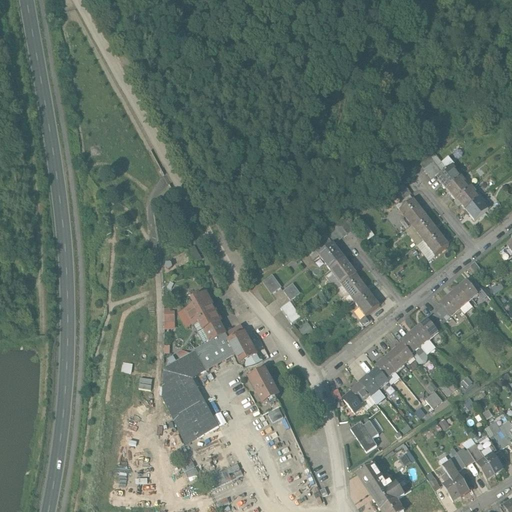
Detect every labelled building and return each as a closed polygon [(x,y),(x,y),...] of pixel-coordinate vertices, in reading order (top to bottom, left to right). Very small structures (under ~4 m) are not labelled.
[(439,150),(429,158),(433,163),(437,168),(441,172),(445,168),(439,160),(443,156),(439,150)] [(429,158),(420,165),(424,170),(433,163),(429,158)] [(433,163),(424,170),(428,174),(437,168),(433,163)] [(453,167),(438,179),(443,186),(447,190),(460,179),(455,172),(456,171),(453,167)] [(437,168),(428,174),(431,179),(441,172),(437,168)] [(460,179),(447,190),(455,201),(457,200),(469,190),(464,184),(466,182),(462,177),(460,179)] [(400,179),(391,187),(395,192),(404,184),(400,179)] [(404,184),(395,192),(399,197),(408,189),(404,184)] [(469,190),(457,200),(466,211),(480,199),(475,194),(477,192),(473,187),(469,190)] [(408,189),(399,197),(402,202),(410,195),(412,194),(408,189)] [(480,199),(466,211),(475,222),(489,210),(484,204),(486,203),(482,198),(480,199)] [(413,200),(400,210),(411,226),(425,215),(413,200)] [(425,215),(411,226),(423,241),(437,231),(425,215)] [(355,228),(348,219),(344,222),(351,232),(355,228)] [(351,232),(344,222),(339,225),(346,235),(351,232)] [(346,235),(339,225),(335,229),(342,239),(346,235)] [(342,239),(335,229),(330,232),(337,242),(342,239)] [(437,231),(423,241),(435,257),(449,247),(437,231)] [(337,242),(330,232),(325,236),(333,246),(337,242)] [(333,246),(319,256),(330,271),(344,261),(333,246)] [(356,276),(344,261),(330,271),(342,287),(356,276)] [(482,272),(474,262),(469,266),(477,275),(482,272)] [(281,289),(272,276),(262,284),(271,296),(281,289)] [(356,276),(342,287),(354,302),(367,291),(356,276)] [(476,284),(471,278),(467,281),(472,287),(476,284)] [(472,287),(467,281),(457,289),(469,303),(478,295),(472,287)] [(499,285),(489,290),(492,295),(503,289),(501,285),(499,285)] [(293,286),(284,293),(290,302),(300,295),(293,286)] [(457,289),(448,297),(460,310),(469,303),(457,289)] [(367,291),(354,302),(365,318),(379,307),(367,291)] [(205,297),(192,303),(195,308),(185,313),(192,327),(198,325),(202,333),(203,332),(210,344),(210,345),(224,338),(217,325),(220,324),(212,310),(210,309),(208,305),(209,303),(205,297)] [(460,310),(448,297),(439,304),(442,308),(450,318),(460,310)] [(290,303),(281,309),(291,325),(300,318),(290,303)] [(450,318),(442,308),(437,313),(445,322),(450,318)] [(445,322),(437,313),(432,317),(441,326),(445,322)] [(441,326),(432,317),(427,321),(435,331),(441,326)] [(427,320),(417,328),(428,342),(438,334),(435,331),(427,321),(427,320)] [(428,342),(417,328),(409,335),(420,349),(428,342)] [(256,356),(240,330),(224,338),(236,358),(240,365),(256,356)] [(420,349),(409,335),(400,343),(402,345),(411,356),(420,349)] [(224,338),(210,345),(210,344),(194,353),(194,354),(198,361),(194,364),(201,377),(205,374),(206,375),(236,358),(224,338)] [(411,356),(402,345),(393,353),(404,366),(413,359),(411,356)] [(404,366),(393,353),(384,360),(395,374),(404,366)] [(218,429),(192,382),(206,375),(205,374),(201,377),(194,364),(198,361),(194,354),(164,370),(164,382),(170,393),(198,441),(218,429)] [(395,374),(384,360),(375,367),(377,370),(386,381),(395,374)] [(377,370),(368,377),(378,389),(380,391),(389,384),(386,381),(377,370)] [(266,371),(250,380),(263,405),(280,396),(266,371)] [(368,377),(359,385),(369,397),(371,399),(380,392),(378,389),(368,377)] [(467,377),(460,383),(466,389),(472,383),(467,377)] [(449,380),(441,388),(448,396),(456,388),(449,380)] [(426,388),(431,394),(437,389),(432,383),(426,388)] [(359,385),(350,392),(351,393),(361,406),(366,402),(365,400),(369,397),(359,385)] [(338,392),(332,394),(336,403),(342,401),(338,392)] [(198,441),(170,393),(161,398),(186,447),(198,441)] [(361,406),(351,393),(342,401),(355,416),(364,409),(361,406)] [(442,402),(434,393),(430,397),(437,406),(442,402)] [(437,406),(430,397),(425,401),(433,410),(437,406)] [(469,399),(463,404),(468,411),(474,407),(469,399)] [(425,416),(419,409),(414,414),(420,421),(425,416)] [(375,420),(369,424),(377,435),(383,431),(375,420)] [(444,420),(439,424),(443,431),(449,427),(444,420)] [(364,428),(361,423),(351,431),(367,454),(377,447),(372,440),(378,436),(377,435),(369,424),(364,428)] [(511,431),(504,436),(500,430),(492,435),(502,450),(503,451),(508,447),(508,446),(511,443),(511,431)] [(398,432),(393,435),(397,440),(402,436),(398,432)] [(305,462),(292,433),(275,441),(288,470),(305,462)] [(502,450),(492,435),(487,438),(497,453),(502,450)] [(481,453),(476,445),(467,451),(488,481),(496,476),(486,461),(481,453)] [(490,458),(485,450),(481,453),(486,461),(490,458)] [(458,474),(467,468),(457,454),(453,457),(455,461),(451,464),(458,474)] [(503,472),(493,456),(490,458),(486,461),(496,476),(503,472)] [(389,490),(372,464),(357,475),(382,511),(405,496),(397,485),(389,490)] [(458,474),(451,464),(443,469),(447,475),(452,482),(462,498),(473,491),(468,482),(464,485),(458,474)] [(447,475),(443,469),(439,472),(443,478),(447,475)] [(452,482),(447,475),(443,478),(448,485),(452,482)] [(442,489),(435,479),(429,483),(436,493),(442,489)] [(462,498),(452,482),(448,485),(444,488),(454,503),(462,498)] [(326,488),(320,491),(323,498),(329,495),(326,488)] [(405,496),(382,511),(404,511),(401,507),(414,499),(410,493),(405,496)] [(414,499),(401,507),(404,511),(407,510),(417,504),(414,499)] [(511,511),(511,502),(500,509),(502,511),(511,511)]
